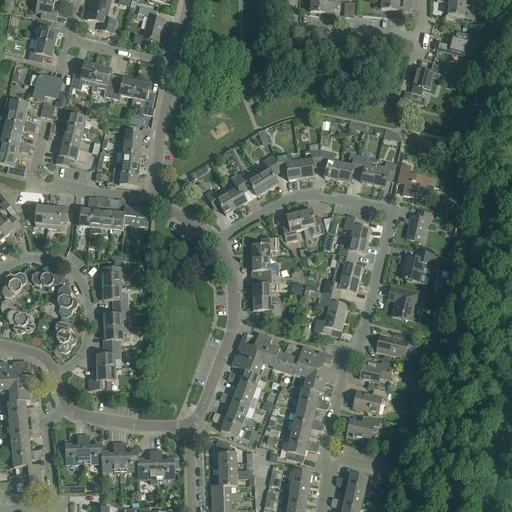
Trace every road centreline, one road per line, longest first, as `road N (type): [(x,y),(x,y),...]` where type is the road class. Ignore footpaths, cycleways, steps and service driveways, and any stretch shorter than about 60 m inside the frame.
road 1 (residential): [(328,459),(391,207),(277,203),(219,240)]
road 2 (residential): [(0,275),(26,257),(54,259),(79,276),(91,299),(86,345),(54,380)]
road 3 (residential): [(219,240),(233,281),(231,330),(189,425)]
road 4 (residential): [(291,0),(288,26),(413,40),(422,0)]
road 5 (residential): [(154,204),(29,184),(45,122)]
road 6 (residential): [(0,510),(50,509),(46,420),(64,402)]
road 7 (residential): [(172,66),(154,204)]
road 8 (residential): [(189,425),(139,427),(79,415),(64,402)]
